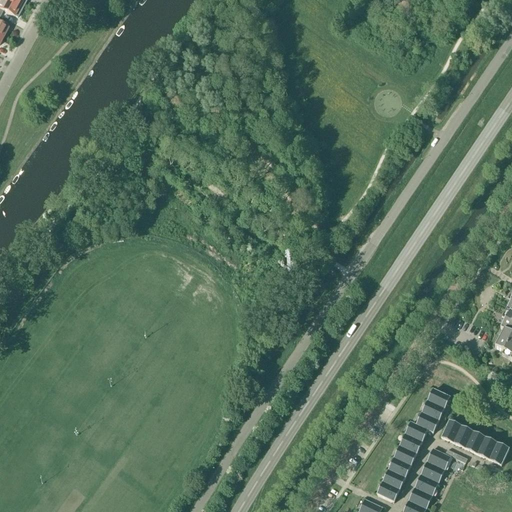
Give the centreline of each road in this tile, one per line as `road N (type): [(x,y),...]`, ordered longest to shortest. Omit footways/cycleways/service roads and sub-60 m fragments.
road 1 (unclassified): [(197,511),(511,39)]
road 2 (secondary): [(237,511),(511,103)]
road 3 (unclassified): [(303,511),(511,205)]
